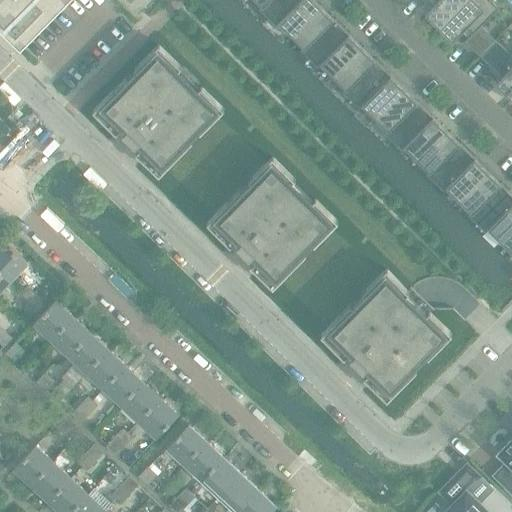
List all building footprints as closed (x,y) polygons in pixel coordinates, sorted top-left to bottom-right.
[(0,0),(0,23),(21,44),(65,0),(0,0)] [(258,0),(264,5),(260,9),(267,17),(268,16),(284,0),(258,0)] [(284,0),(268,16),(267,17),(268,18),(276,25),(279,21),(292,34),(320,5),(315,0),(284,0)] [(439,27),(465,0),(438,0),(425,13),(439,27)] [(490,0),(465,0),(439,27),(453,40),(466,27),(473,34),(498,8),(490,0)] [(320,5),(292,34),(305,46),(301,50),(309,58),(342,26),(320,5)] [(487,48),(496,40),(481,25),(473,34),(466,41),(480,55),(487,48)] [(342,26),(309,58),(318,67),(322,63),(334,75),(363,46),(342,26)] [(93,110),(110,126),(113,129),(117,133),(121,128),(124,132),(123,133),(123,134),(124,134),(135,145),(135,146),(137,144),(140,148),(136,152),(145,160),(146,162),(149,165),(159,175),(193,141),(190,138),(198,130),(201,133),(224,109),(201,86),(198,89),(187,78),(184,81),(176,73),(182,67),(158,44),(135,68),(137,70),(129,79),(127,76),(93,110)] [(363,46),(334,75),(347,88),(343,92),(351,100),(383,67),(363,46)] [(510,96),(511,93),(511,51),(502,62),(509,69),(496,82),(510,96)] [(383,67),(351,100),(360,108),(364,104),(375,115),(376,116),(403,89),(404,88),(383,67)] [(403,89),(376,116),(389,129),(385,134),(392,141),(393,142),(393,141),(424,110),(425,108),(404,88),(403,89)] [(393,141),(393,142),(401,150),(401,149),(405,145),(418,158),(446,129),(425,108),(424,110),(393,141)] [(446,129),(418,158),(431,170),(427,174),(435,182),(467,150),(446,129)] [(467,150),(435,182),(443,190),(447,186),(460,199),(488,170),(467,150)] [(271,157),(208,222),(229,243),(233,239),(254,260),(251,264),(272,285),(335,221),(271,157)] [(488,170),(460,199),(473,212),(469,216),(477,224),(509,191),(488,170)] [(511,193),(509,191),(477,224),(485,232),(489,227),(502,240),(511,229),(511,193)] [(511,229),(502,240),(511,249),(511,255),(511,257),(511,258),(511,229)] [(27,263),(3,241),(0,243),(0,271),(10,281),(27,263)] [(321,334),(337,351),(341,354),(344,358),(349,353),(352,356),(351,358),(351,359),(352,358),(363,369),(362,370),(363,370),(365,369),(368,372),(364,377),(372,384),(374,387),(377,390),(387,400),(417,369),(414,366),(426,355),(428,358),(452,334),(429,311),(426,314),(406,295),(410,291),(386,268),(363,292),(365,295),(354,307),(351,304),(321,334)] [(0,271),(0,291),(10,281),(0,271)] [(27,288),(18,297),(27,305),(35,296),(27,288)] [(36,313),(44,304),(35,296),(27,305),(36,313)] [(55,300),(33,323),(51,340),(73,317),(55,300)] [(51,340),(69,357),(90,333),(73,317),(51,340)] [(0,342),(4,347),(8,343),(13,337),(4,328),(0,332),(0,342)] [(50,393),(59,402),(86,373),(108,349),(90,333),(69,357),(75,362),(61,378),(63,380),(50,393)] [(5,354),(14,362),(25,350),(16,342),(5,354)] [(86,373),(103,389),(125,366),(108,349),(86,373)] [(103,389),(104,390),(121,406),(143,382),(125,366),(103,389)] [(36,382),(45,391),(56,379),(47,371),(36,382)] [(121,406),(138,422),(160,398),(143,382),(121,406)] [(98,404),(94,400),(89,395),(79,405),(89,414),(98,404)] [(156,439),(178,415),(160,398),(138,422),(156,439)] [(70,415),(76,420),(80,424),(89,414),(79,405),(70,415)] [(73,425),(64,417),(54,427),(63,436),(73,425)] [(188,425),(166,448),(184,465),(206,441),(188,425)] [(132,438),(128,434),(123,429),(114,438),(124,447),(132,438)] [(36,446),(14,469),(31,486),(54,462),(44,453),(52,445),(44,437),(36,446)] [(508,463),(494,477),(511,494),(511,437),(498,452),(508,463)] [(106,448),(111,453),(115,456),(124,447),(114,438),(106,448)] [(184,465),(201,481),(202,481),(224,458),(206,441),(184,465)] [(103,453),(93,444),(85,453),(95,462),(103,453)] [(0,449),(8,457),(0,465),(0,472),(14,458),(1,445),(0,446),(0,449)] [(77,462),(87,471),(95,462),(85,453),(77,462)] [(202,481),(219,497),(241,474),(224,458),(202,481)] [(54,462),(31,486),(49,502),(71,478),(54,462)] [(467,463),(439,491),(453,504),(445,511),(488,511),(480,504),(494,489),(467,463)] [(138,478),(148,488),(159,476),(148,467),(138,478)] [(219,497),(234,511),(238,511),(258,490),(241,474),(219,497)] [(138,485),(134,481),(129,477),(121,486),(130,494),(138,485)] [(71,478),(49,502),(59,511),(72,511),(88,495),(71,478)] [(113,495),(117,499),(122,503),(130,494),(121,486),(113,495)] [(195,497),(190,492),(186,488),(178,497),(187,506),(195,497)] [(88,495),(72,511),(105,511),(106,511),(112,505),(94,489),(88,495)] [(271,511),(276,507),(258,490),(238,511),(271,511)] [(169,507),(173,510),(174,511),(181,511),(187,506),(178,497),(169,507)]
